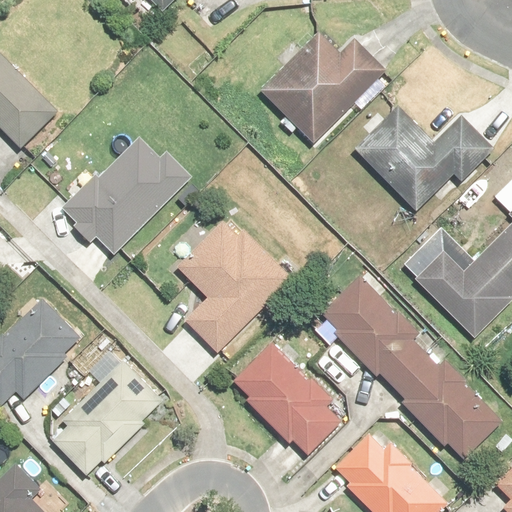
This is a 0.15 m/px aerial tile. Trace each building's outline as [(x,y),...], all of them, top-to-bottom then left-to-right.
[(149,0),(164,14),(177,0),(149,0)] [(342,54),(324,36),(270,92),(321,141),(391,70),(358,38),(342,54)] [(28,149),(64,115),(0,48),(0,135),(8,128),(28,149)] [(497,149),(466,117),(438,144),(403,107),(358,150),(420,214),(462,174),(467,178),(497,149)] [(186,195),(200,181),(177,157),(166,167),(141,141),(99,182),(90,172),(68,194),(77,203),(68,211),(117,261),(172,208),(182,219),(196,205),(186,195)] [(511,189),(499,202),(511,214),(511,230),(475,268),(439,233),(404,268),(476,338),(511,301),(511,189)] [(188,323),(222,355),(293,280),(228,219),(182,268),(213,297),(188,323)] [(429,332),(374,274),(326,319),(466,465),(511,421),(511,418),(457,361),(447,371),(419,341),(429,332)] [(32,401),(91,345),(47,300),(0,344),(0,402),(5,407),(22,391),(32,401)] [(317,456),(348,420),(333,407),(339,400),(279,346),(241,389),(317,456)] [(102,387),(65,422),(70,428),(56,442),(92,480),(169,408),(115,350),(90,374),(102,387)] [(354,492),(372,511),(447,511),(460,501),(390,427),(346,468),(362,485),(354,492)] [(45,511),(30,497),(41,486),(19,465),(0,484),(0,511),(45,511)] [(511,506),(508,510),(509,511),(511,511),(511,475),(503,485),(511,493),(511,506)]
